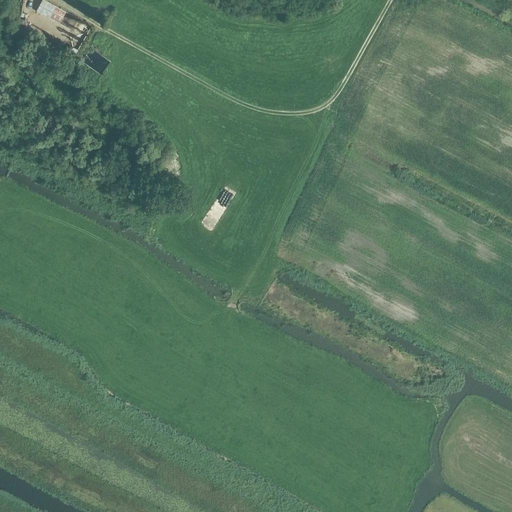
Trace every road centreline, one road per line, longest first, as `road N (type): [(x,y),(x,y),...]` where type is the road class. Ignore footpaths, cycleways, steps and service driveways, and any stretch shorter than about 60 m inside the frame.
road 1 (track): [(55,0),(255,111),(303,115),(326,105),(349,76),(390,0)]
road 2 (track): [(229,307),(326,105)]
